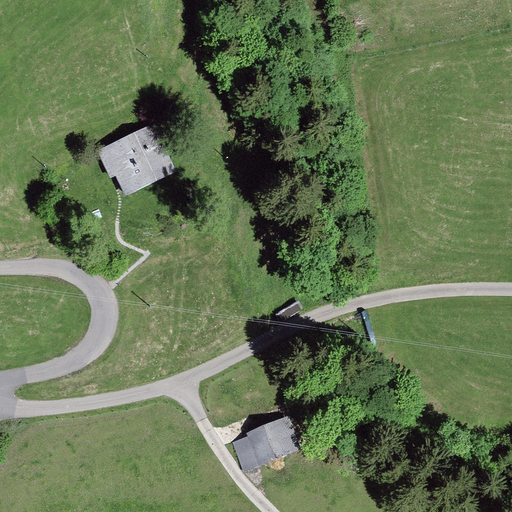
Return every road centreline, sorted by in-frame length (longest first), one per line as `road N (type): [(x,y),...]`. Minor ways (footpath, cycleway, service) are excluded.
road 1 (unclassified): [(0,403),(53,407),(184,382),(308,322),(409,292),(511,295)]
road 2 (unclassified): [(0,383),(77,358),(105,319),(100,295),(79,275),(0,267)]
road 3 (track): [(184,382),(205,428),(270,511)]
